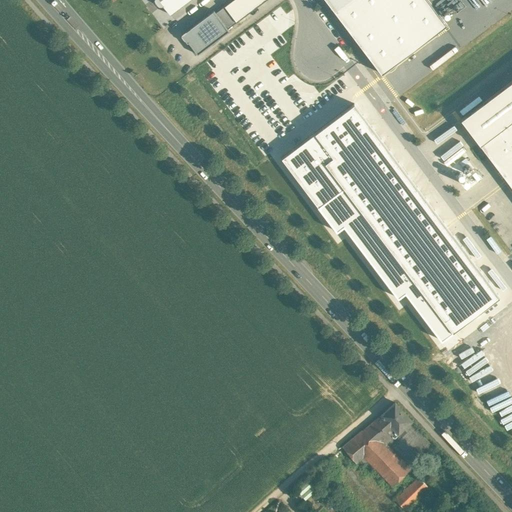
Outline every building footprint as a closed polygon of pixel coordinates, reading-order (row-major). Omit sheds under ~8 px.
[(163,5),(170,14),(188,0),(154,0),(155,2),(158,5),(160,6),(162,6),(163,5)] [(233,0),(225,6),(236,22),(266,0),(233,0)] [(328,0),(382,71),(447,23),(429,0),(328,0)] [(225,6),(216,13),(227,28),(236,22),(225,6)] [(215,11),(181,35),(195,55),(229,30),(227,28),(216,13),(215,11)] [(511,81),(462,120),(511,185),(511,81)] [(450,169),(462,185),(472,178),(460,162),(450,169)] [(399,406),(344,453),(362,473),(371,466),(396,494),(417,476),(395,450),(419,428),(399,406)] [(309,481),(299,491),(306,499),(316,489),(309,481)] [(422,481),(397,504),(404,511),(416,511),(435,494),(422,481)]
